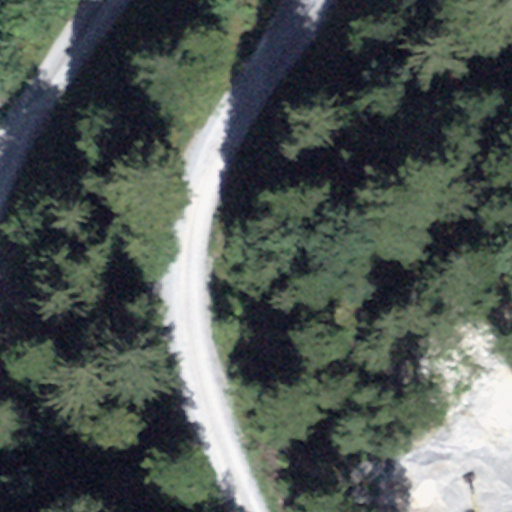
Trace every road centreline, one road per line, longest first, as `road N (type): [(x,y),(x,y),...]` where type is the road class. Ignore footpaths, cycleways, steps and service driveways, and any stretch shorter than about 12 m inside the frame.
road 1 (track): [(252,511),(199,381),(187,326),(188,220),(200,178),(304,0)]
road 2 (track): [(103,0),(0,162)]
